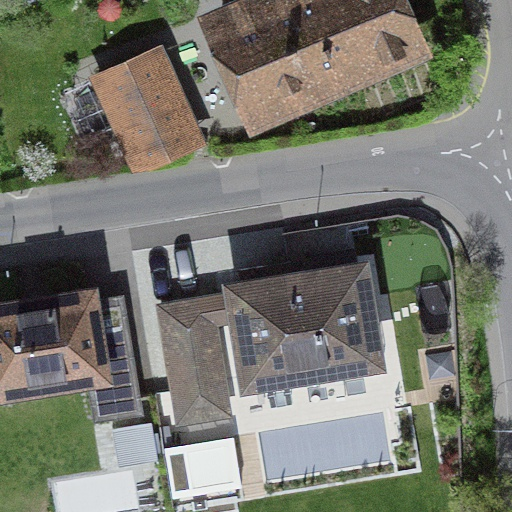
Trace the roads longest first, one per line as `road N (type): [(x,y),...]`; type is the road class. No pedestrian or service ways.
road 1 (residential): [(511,142),(0,220)]
road 2 (residential): [(511,119),(493,0)]
